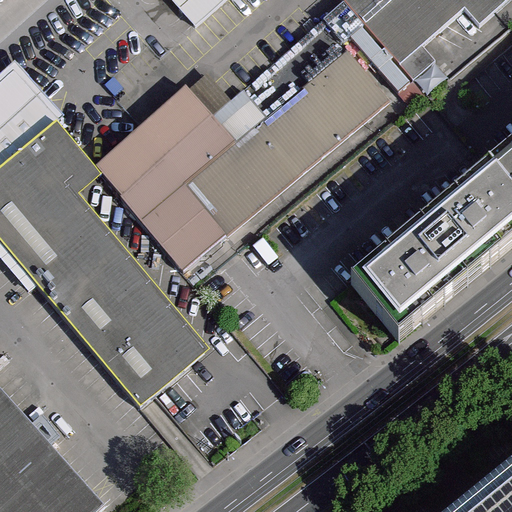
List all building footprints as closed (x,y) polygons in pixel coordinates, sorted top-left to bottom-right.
[(168,0),(180,12),(193,0),(168,0)] [(193,0),(180,12),(188,21),(195,29),(227,0),(193,0)] [(511,6),(511,0),(349,0),(345,4),(416,84),(437,66),(424,51),(467,13),(483,31),(511,6)] [(349,53),(236,147),(233,150),(249,168),(271,151),(296,182),(391,104),(349,53)] [(0,174),(58,126),(60,124),(16,73),(0,87),(0,174)] [(236,147),(187,91),(97,171),(102,177),(184,276),(296,182),(271,151),(249,168),(233,150),(236,147)] [(0,174),(0,242),(142,412),(191,370),(49,201),(74,181),(51,153),(68,139),(58,126),(0,174)] [(97,171),(68,139),(51,153),(74,181),(49,201),(191,370),(211,354),(80,197),(102,177),(97,171)] [(511,155),(490,173),(511,199),(511,155)] [(421,231),(469,289),(511,252),(511,199),(490,173),(421,231)] [(421,231),(352,288),(401,346),(469,289),(421,231)] [(0,511),(104,511),(107,510),(0,391),(0,511)] [(464,511),(511,511),(511,473),(466,511),(464,511)]
